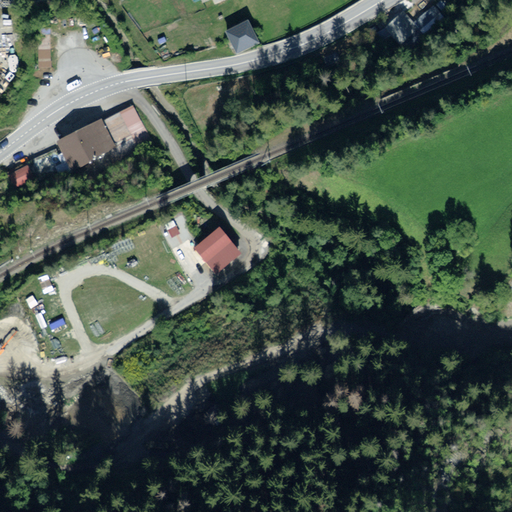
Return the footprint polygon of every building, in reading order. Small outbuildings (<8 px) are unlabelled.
[(433,6),(413,23),(423,36),(444,19),(433,6)] [(403,12),(384,28),(404,52),(423,36),(413,23),(403,12)] [(248,20),(224,31),(236,54),(260,43),(248,20)] [(101,117),(56,141),(72,171),(117,148),(116,146),(132,137),(136,145),(137,146),(151,139),(133,105),(103,120),(101,117)] [(33,176),(28,167),(12,175),(17,185),(33,176)] [(220,227),(194,246),(207,263),(233,243),(220,227)]
